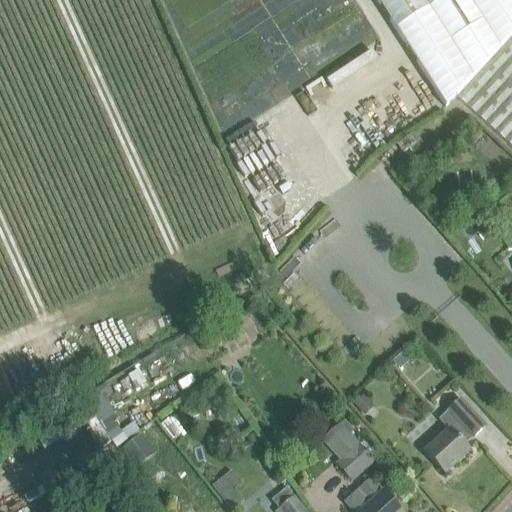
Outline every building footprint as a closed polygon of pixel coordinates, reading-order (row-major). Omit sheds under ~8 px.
[(455,97),(511,34),(511,0),(375,0),(445,108),(455,97)] [(311,80),(379,42),(356,1),(344,8),(342,3),(319,16),(323,24),(289,43),(300,63),(281,74),(285,82),(306,71),(311,80)] [(511,34),(455,97),(511,148),(511,34)] [(391,361),(400,370),(412,359),(403,349),(391,361)] [(423,447),(427,451),(424,454),(444,475),(468,453),(461,445),(470,438),(471,439),(484,428),(460,401),(438,422),(447,432),(441,438),(437,434),(423,447)] [(353,432),(344,421),(321,441),(324,445),(338,461),(334,464),(351,484),(375,463),(350,434),(353,432)] [(120,450),(135,470),(156,453),(141,434),(120,450)] [(397,511),(368,482),(343,504),(349,511),(397,511)] [(274,511),(304,511),(293,498),(285,489),(271,500),(278,509),(274,511)]
